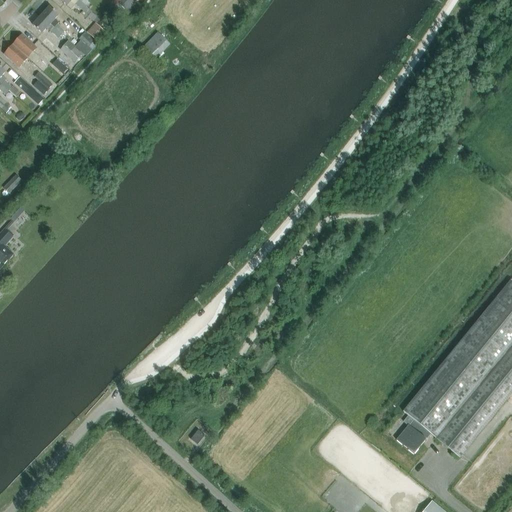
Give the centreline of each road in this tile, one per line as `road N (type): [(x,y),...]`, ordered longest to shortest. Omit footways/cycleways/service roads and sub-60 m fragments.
road 1 (track): [(448,0),(322,174),(228,284),(110,398)]
road 2 (unclassified): [(236,511),(110,398)]
road 3 (unclassified): [(7,511),(110,398)]
